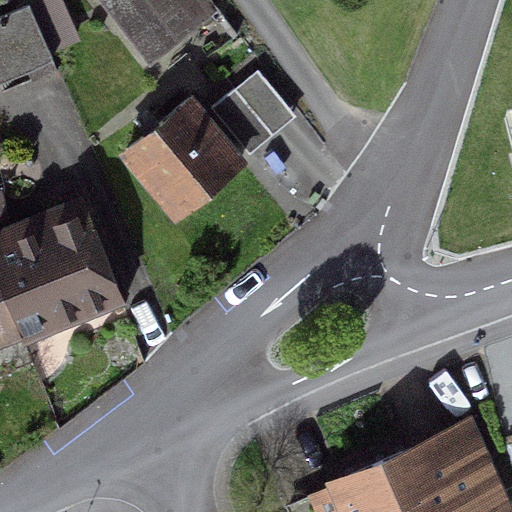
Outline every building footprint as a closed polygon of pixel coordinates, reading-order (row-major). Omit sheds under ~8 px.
[(24,0),(0,0),(0,83),(51,62),(24,0)] [(183,0),(80,0),(137,68),(198,17),(183,0)] [(286,120),(247,72),(207,105),(247,153),(286,120)] [(240,165),(182,100),(122,153),(179,218),(240,165)] [(0,244),(0,293),(16,333),(116,293),(84,212),(0,244)] [(0,338),(16,333),(0,293),(0,338)] [(511,511),(511,496),(476,431),(320,500),(324,511),(511,511)]
